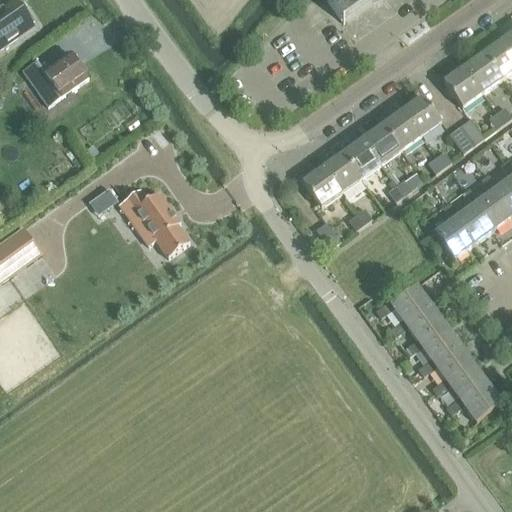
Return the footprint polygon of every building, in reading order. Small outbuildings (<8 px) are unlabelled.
[(324,0),(341,24),(374,0),(324,0)] [(0,53),(33,31),(31,28),(34,26),(26,15),(23,17),(15,5),(0,15),(0,53)] [(484,59),(502,84),(511,77),(511,55),(504,44),(484,59)] [(48,112),(88,84),(70,58),(44,77),(37,66),(22,76),(48,112)] [(465,72),(483,98),(502,84),(484,59),(465,72)] [(462,113),(483,98),(465,72),(444,87),(462,113)] [(404,116),(422,142),(442,128),(424,102),(404,116)] [(497,117),(505,128),(511,123),(511,122),(504,112),(497,117)] [(383,130),(402,156),(422,142),(404,116),(383,130)] [(488,124),(496,135),(505,128),(497,117),(488,124)] [(461,132),(474,150),(484,143),(471,124),(461,132)] [(363,145),(382,171),(402,156),(383,130),(363,145)] [(450,139),(463,158),(474,150),(461,132),(450,139)] [(343,159),(362,185),(382,171),(363,145),(343,159)] [(93,150),(86,155),(95,165),(101,160),(93,150)] [(436,161),(444,172),(451,167),(443,156),(436,161)] [(324,173),(343,198),(362,185),(343,159),(324,173)] [(427,167),(435,178),(444,172),(436,161),(427,167)] [(485,182),(511,219),(511,178),(504,168),(500,171),(510,184),(498,193),(488,180),(485,182)] [(322,213),(343,198),(324,173),(303,188),(322,213)] [(465,196),(494,236),(511,222),(511,219),(485,182),(481,185),(491,198),(478,207),(469,194),(465,196)] [(396,191),(404,201),(411,196),(404,186),(396,191)] [(387,197),(395,208),(404,201),(396,191),(387,197)] [(100,220),(120,205),(110,192),(90,206),(100,220)] [(140,195),(119,210),(148,252),(156,246),(168,264),(189,248),(177,231),(180,228),(159,199),(147,207),(140,195)] [(446,211),(475,250),(494,236),(465,196),(462,199),(471,212),(459,221),(450,208),(446,211)] [(455,264),(475,250),(446,211),(443,213),(452,226),(436,238),(455,264)] [(357,219),(365,230),(372,225),(364,214),(357,219)] [(348,226),(356,237),(365,230),(357,219),(348,226)] [(329,253),(340,245),(328,228),(317,236),(329,253)] [(23,233),(0,249),(0,289),(42,259),(23,233)] [(428,239),(421,245),(427,254),(435,248),(428,239)] [(390,336),(393,340),(432,311),(417,291),(394,308),(391,305),(376,316),(382,324),(395,314),(404,326),(390,336)] [(432,311),(393,340),(396,343),(409,333),(418,345),(405,355),(407,359),(446,331),(432,311)] [(446,331),(407,359),(410,363),(424,353),(432,365),(419,375),(422,378),(460,350),(446,331)] [(460,350),(422,378),(424,382),(438,372),(447,385),(433,394),(436,398),(474,369),(460,350)] [(474,369),(436,398),(438,402),(452,392),(461,404),(447,414),(449,417),(489,389),(474,369)] [(489,389),(449,417),(452,421),(466,411),(478,427),(503,409),(489,389)]
